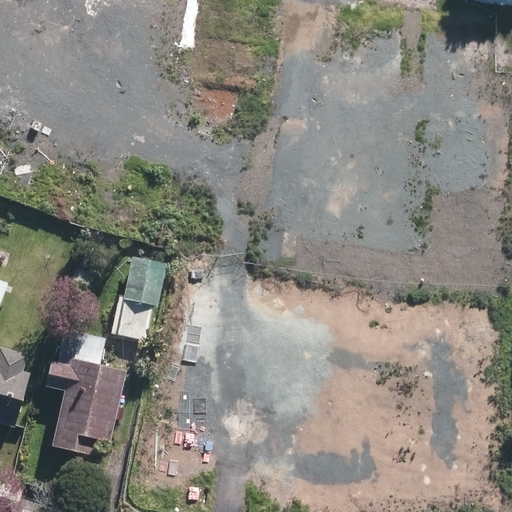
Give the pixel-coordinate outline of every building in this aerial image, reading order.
[(0,64),(65,76),(75,22),(41,16),(44,0),(24,0),(21,20),(0,16),(0,64)] [(97,30),(91,83),(161,91),(162,81),(163,66),(166,38),(128,34),(130,17),(117,16),(115,33),(97,30)] [(193,107),(207,108),(205,132),(230,134),(232,111),(262,115),(268,66),(238,63),(240,40),(214,37),(212,53),(200,51),(193,107)] [(338,163),(339,151),(422,154),(425,93),(339,90),(339,68),(301,66),(299,122),(289,121),(288,161),(338,163)] [(446,140),(475,141),(475,149),(488,149),(488,141),(511,141),(511,83),(485,83),(486,68),(455,67),(455,85),(447,84),(446,140)] [(105,125),(78,124),(76,166),(90,166),(102,167),(105,125)] [(64,136),(43,135),(42,160),(63,161),(64,136)] [(271,169),(237,164),(233,202),(247,203),(246,218),(261,220),(262,206),(268,207),(271,169)] [(264,228),(231,227),(229,260),(263,261),(264,228)] [(302,247),(302,265),(331,266),(332,249),(302,247)] [(191,283),(190,303),(236,305),(236,286),(191,283)] [(153,297),(119,296),(119,323),(152,324),(153,297)] [(105,338),(64,330),(57,363),(50,362),(47,379),(67,383),(54,448),(87,454),(91,439),(110,443),(115,417),(123,419),(127,397),(107,393),(112,368),(99,365),(105,338)] [(0,422),(16,427),(31,371),(21,369),(25,356),(0,349),(0,422)] [(225,406),(153,391),(136,470),(166,476),(167,468),(174,470),(178,452),(214,459),(225,406)] [(307,477),(307,464),(352,466),(352,462),(374,463),(376,409),(353,408),(353,402),(261,398),(259,462),(264,463),(263,475),(307,477)] [(482,412),(407,408),(403,471),(480,476),(480,470),(511,471),(511,418),(482,416),(482,412)]
